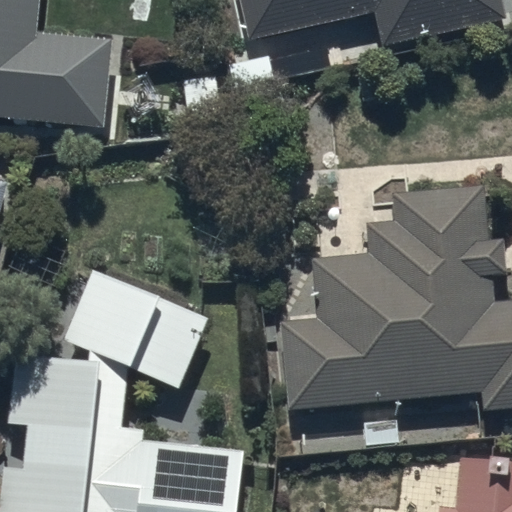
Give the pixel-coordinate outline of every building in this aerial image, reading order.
[(0,0),(0,112),(101,123),(109,39),(38,32),(40,0),(0,0)] [(242,0),(253,49),(373,23),(380,59),(506,32),(499,0),(242,0)] [(0,227),(9,199),(0,196),(0,227)] [(283,335),(289,418),(486,404),(487,424),(511,421),(511,311),(492,313),(491,291),(507,290),(505,254),(490,255),(486,198),(393,204),(395,236),(369,238),(371,266),(314,270),(318,332),(283,335)] [(238,511),(243,466),(145,456),(147,445),(125,443),(131,386),(177,404),(208,330),(95,284),(67,351),(78,355),(68,379),(18,370),(6,437),(27,441),(20,484),(7,482),(2,511),(238,511)] [(511,511),(511,469),(457,465),(452,511),(511,511)]
